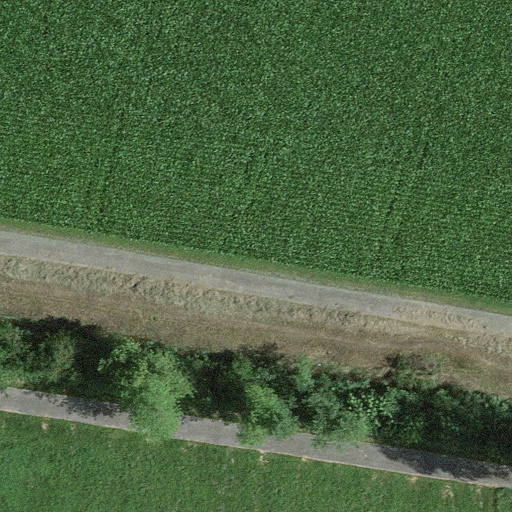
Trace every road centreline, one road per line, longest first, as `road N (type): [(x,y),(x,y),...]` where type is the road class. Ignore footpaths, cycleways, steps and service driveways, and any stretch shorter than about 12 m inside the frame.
road 1 (track): [(0,231),(511,318)]
road 2 (track): [(511,476),(0,394)]
